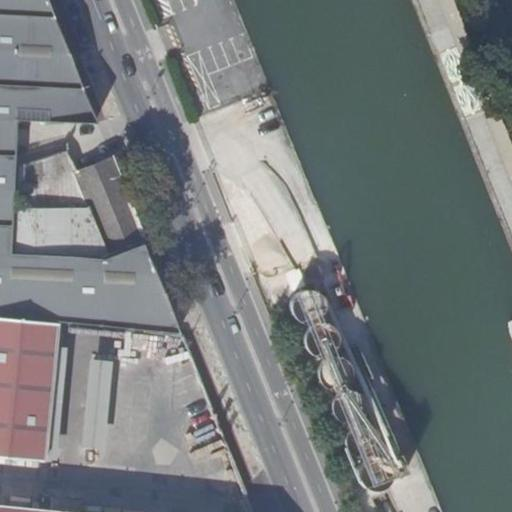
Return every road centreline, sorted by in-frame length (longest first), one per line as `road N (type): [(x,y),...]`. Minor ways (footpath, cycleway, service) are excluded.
road 1 (secondary): [(299,511),(92,0)]
road 2 (unknown): [(0,475),(293,498)]
